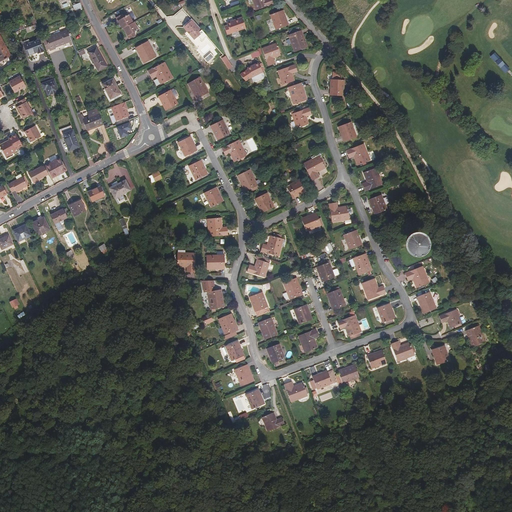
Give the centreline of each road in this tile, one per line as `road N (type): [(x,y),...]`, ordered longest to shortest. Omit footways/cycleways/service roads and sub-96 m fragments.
road 1 (track): [(511,364),(397,133),(330,47)]
road 2 (residential): [(288,0),(330,47),(312,77),(344,179)]
road 3 (residential): [(145,136),(0,219)]
road 4 (residential): [(344,179),(410,320)]
road 5 (residential): [(248,233),(233,283),(253,349),(274,376)]
road 6 (residential): [(85,0),(145,136)]
road 7 (residential): [(193,125),(248,233)]
